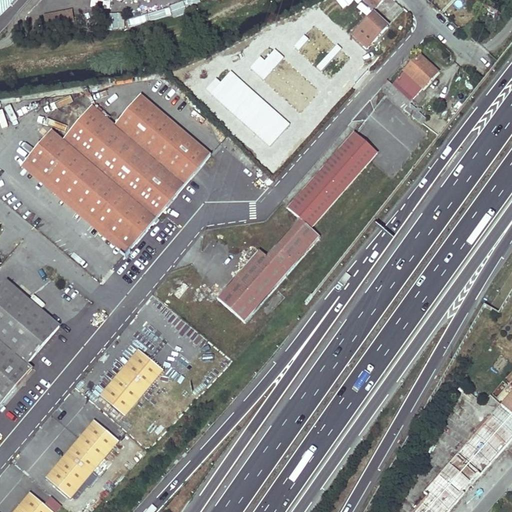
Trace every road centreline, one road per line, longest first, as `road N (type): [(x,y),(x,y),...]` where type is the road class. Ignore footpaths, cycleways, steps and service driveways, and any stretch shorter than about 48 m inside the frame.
road 1 (residential): [(0,461),(193,228),(210,216),(248,211),(282,188),(429,18)]
road 2 (unknown): [(144,288),(9,178),(10,150),(38,120),(105,92),(156,91),(197,123),(265,203)]
road 3 (motorway): [(511,114),(226,511)]
road 4 (motorway): [(272,511),(511,174)]
road 5 (motorway): [(298,511),(511,210)]
road 6 (motorway): [(345,511),(511,235)]
road 7 (motorway): [(356,281),(334,295),(149,511)]
road 8 (motorway): [(356,281),(195,511)]
road 9 (motorway): [(511,69),(356,281)]
road 10 (unknown): [(124,311),(23,226)]
